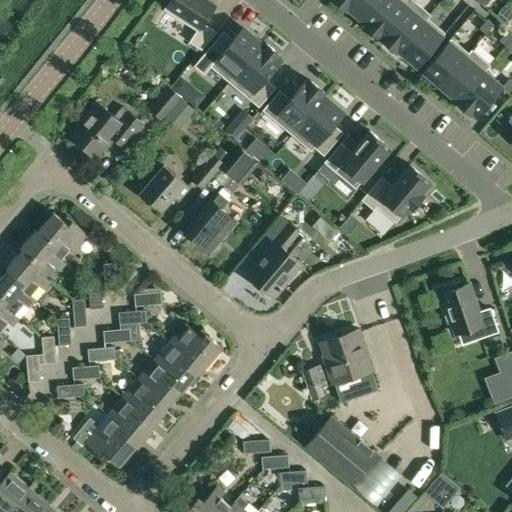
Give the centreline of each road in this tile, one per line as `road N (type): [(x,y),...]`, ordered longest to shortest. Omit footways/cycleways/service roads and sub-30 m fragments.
road 1 (residential): [(0,218),(47,162),(266,347)]
road 2 (residential): [(504,216),(486,192),(258,0)]
road 3 (residential): [(266,347),(327,282),(504,216)]
road 4 (residential): [(266,347),(130,511)]
road 5 (residential): [(124,511),(0,406)]
